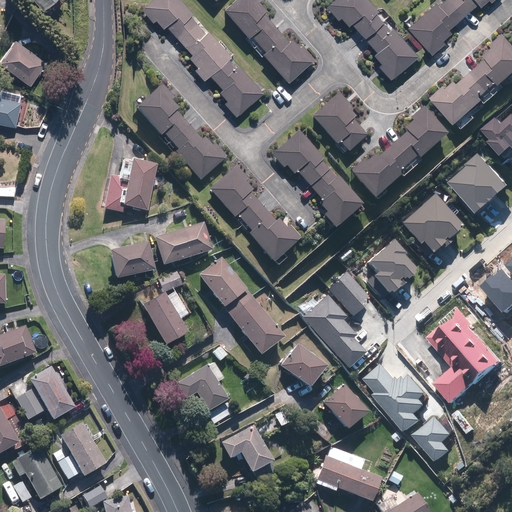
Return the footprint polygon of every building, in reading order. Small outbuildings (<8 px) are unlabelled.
[(51,5),(56,11),(65,3),(62,0),(34,0),(44,11),(51,5)] [(156,20),(164,29),(167,26),(192,54),(189,57),(197,66),(194,69),(204,80),(210,75),(221,88),(219,91),(227,100),(224,103),(237,117),(264,94),(237,63),(236,65),(230,58),(232,57),(208,29),(205,32),(191,15),(194,13),(182,0),(151,0),(141,9),(153,22),(156,20)] [(289,82),(315,58),(302,44),(299,46),(291,37),(289,40),(263,12),(266,9),(259,2),(261,0),(234,0),(223,10),(289,82)] [(391,79),(418,55),(392,26),(390,28),(376,13),(379,11),(369,0),(330,0),(325,5),(338,19),(341,17),(348,26),(351,23),(377,51),(374,54),(382,64),(379,66),(391,79)] [(476,3),(479,6),(486,0),(488,0),(491,3),(494,0),(441,0),(438,3),(436,1),(407,28),(431,54),(445,42),(443,40),(450,32),(448,30),(476,3)] [(494,43),(496,46),(488,53),(490,56),(461,82),(457,78),(449,85),(447,84),(434,96),(464,128),(482,111),(480,108),(487,101),(489,103),(505,88),(503,85),(511,76),(511,37),(506,32),(494,43)] [(48,64),(17,39),(0,60),(0,61),(31,86),(48,64)] [(172,96),(162,84),(137,106),(200,180),(227,157),(214,141),(212,144),(204,135),(201,138),(176,108),(178,106),(170,97),(172,96)] [(2,95),(0,94),(0,123),(16,127),(23,96),(3,91),(2,95)] [(358,113),(338,91),(311,117),(345,153),(366,133),(352,118),(358,113)] [(410,117),(413,120),(404,128),(406,129),(377,157),(374,154),(369,159),(366,156),(350,171),(375,198),(402,174),(404,176),(423,158),(421,156),(446,132),(422,106),(410,117)] [(41,118),(24,112),(21,123),(37,129),(41,118)] [(511,115),(506,121),(501,115),(487,127),(495,137),(492,139),(508,158),(511,154),(511,115)] [(323,213),(336,228),(363,203),(337,175),(334,177),(320,161),(323,158),(297,130),(270,155),(282,168),(285,165),(293,174),(296,171),(321,200),(318,202),(326,211),(323,213)] [(511,182),(511,181),(483,150),(468,163),(470,164),(452,180),(480,212),(511,182)] [(120,176),(110,175),(105,208),(123,211),(124,206),(148,209),(156,163),(133,159),(132,161),(123,159),(120,176)] [(275,262),(301,238),(288,224),(285,226),(277,217),(274,220),(249,193),(253,190),(245,181),(248,179),(235,165),(209,189),(235,217),(236,216),(250,231),(248,232),(275,262)] [(463,226),(434,193),(401,222),(419,243),(423,239),(433,250),(443,241),(446,245),(453,238),(451,236),(463,226)] [(213,250),(204,220),(155,235),(163,265),(213,250)] [(407,253),(395,238),(369,261),(377,271),(367,279),(384,298),(391,291),(392,292),(419,269),(406,254),(407,253)] [(154,269),(149,240),(110,248),(116,277),(154,269)] [(284,336),(221,256),(198,275),(260,354),(284,336)] [(369,295),(347,271),(327,289),(352,316),(364,306),(361,302),(369,295)] [(165,344),(187,332),(180,319),(191,312),(178,289),(167,295),(164,290),(142,303),(165,344)] [(346,316),(327,294),(301,317),(348,369),(366,352),(353,337),(355,335),(342,320),(346,316)] [(476,324),(459,306),(440,324),(442,326),(429,338),(455,366),(436,384),(453,404),(461,398),(468,406),(476,398),(470,391),(503,361),(472,327),(476,324)] [(0,366),(37,352),(26,325),(0,335),(0,366)] [(326,364),(296,342),(280,365),(309,387),(326,364)] [(228,355),(220,345),(211,352),(219,362),(228,355)] [(207,363),(175,381),(185,398),(196,392),(214,425),(236,412),(219,381),(224,378),(215,361),(207,365),(207,363)] [(397,380),(380,362),(362,379),(375,393),(373,395),(408,433),(423,420),(416,413),(426,404),(422,398),(428,393),(411,374),(405,380),(401,376),(397,380)] [(76,406),(52,366),(29,380),(54,420),(76,406)] [(369,409),(344,382),(323,402),(347,429),(369,409)] [(45,410),(33,389),(16,398),(28,419),(45,410)] [(0,453),(20,441),(0,407),(0,453)] [(477,428),(461,408),(453,414),(468,434),(477,428)] [(434,414),(411,434),(438,464),(452,451),(444,441),(452,434),(434,414)] [(107,463),(83,423),(61,437),(71,454),(58,462),(69,480),(82,472),(85,476),(107,463)] [(254,424),(221,441),(229,458),(241,451),(251,470),(272,459),(254,424)] [(324,455),(315,483),(336,489),(336,488),(374,499),(380,477),(360,470),(364,458),(331,448),(328,457),(324,455)] [(17,459),(14,465),(21,476),(26,474),(40,500),(63,487),(45,454),(39,458),(35,449),(17,459)] [(33,497),(23,481),(13,486),(23,503),(33,497)] [(107,498),(100,485),(82,495),(90,508),(107,498)] [(429,511),(415,491),(404,498),(397,487),(375,501),(381,511),(429,511)] [(133,511),(129,495),(103,501),(105,511),(133,511)] [(313,511),(300,498),(286,511),(313,511)]
